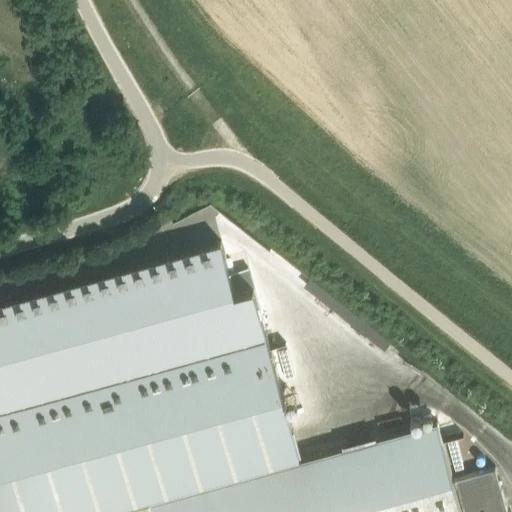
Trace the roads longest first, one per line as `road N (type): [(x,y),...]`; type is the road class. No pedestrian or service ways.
road 1 (unclassified): [(161,163),(240,155),(331,241),(511,381)]
road 2 (unclassified): [(0,258),(76,237),(116,216),(136,203),(161,163)]
road 3 (track): [(135,0),(240,155)]
road 4 (unclassified): [(161,163),(138,102),(100,53),(76,0)]
